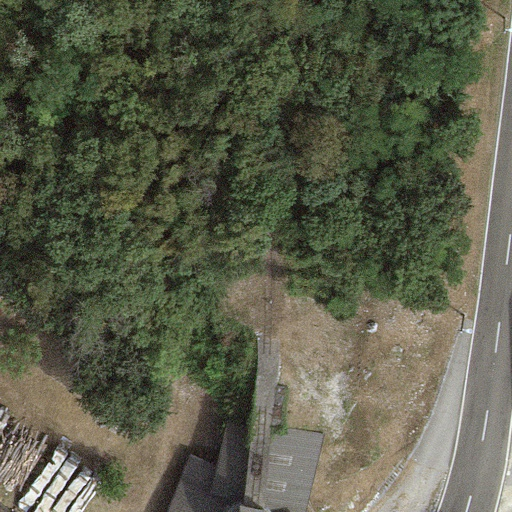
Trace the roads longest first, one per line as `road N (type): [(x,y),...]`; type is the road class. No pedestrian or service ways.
road 1 (tertiary): [(511,186),(487,399),(462,511)]
road 2 (track): [(423,511),(487,399)]
